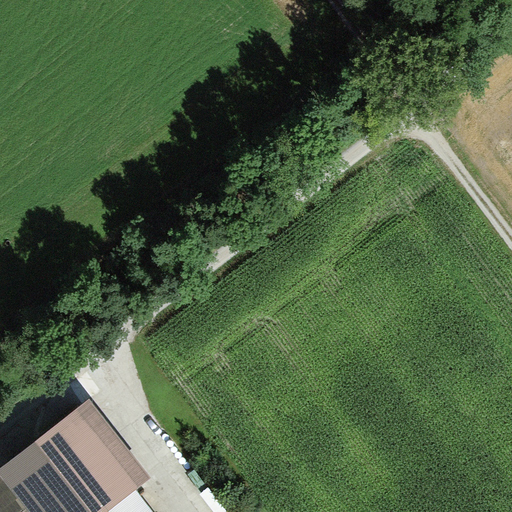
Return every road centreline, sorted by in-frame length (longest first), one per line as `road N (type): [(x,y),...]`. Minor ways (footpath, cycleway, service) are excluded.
road 1 (track): [(511,18),(128,334),(0,429)]
road 2 (track): [(335,0),(511,241)]
road 3 (unknown): [(194,511),(91,361)]
